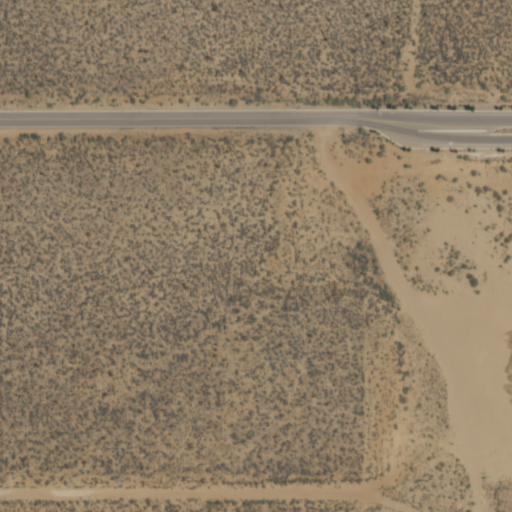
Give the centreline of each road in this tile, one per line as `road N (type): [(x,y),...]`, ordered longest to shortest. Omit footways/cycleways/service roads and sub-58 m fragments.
road 1 (tertiary): [(0,119),(361,119)]
road 2 (tertiary): [(361,119),(428,139),(511,139)]
road 3 (tertiary): [(511,120),(361,119)]
